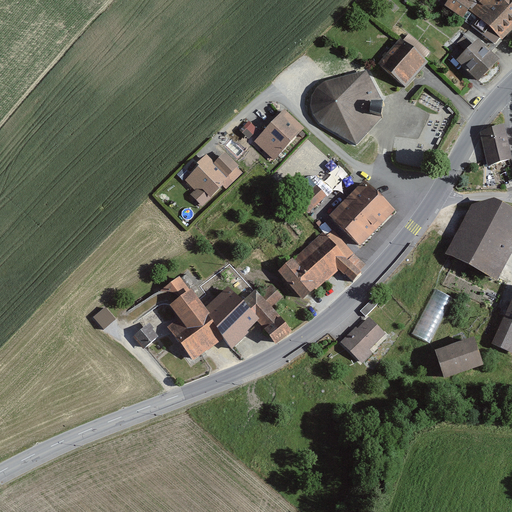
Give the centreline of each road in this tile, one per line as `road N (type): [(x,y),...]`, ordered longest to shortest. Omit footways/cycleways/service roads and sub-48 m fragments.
road 1 (tertiary): [(0,472),(294,343),(371,277),(436,194)]
road 2 (tertiary): [(436,194),(502,91)]
